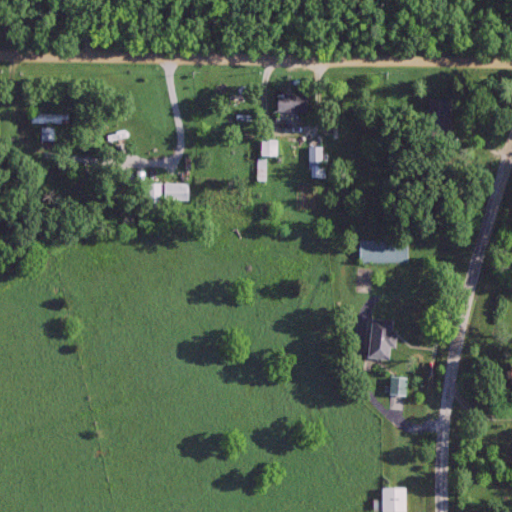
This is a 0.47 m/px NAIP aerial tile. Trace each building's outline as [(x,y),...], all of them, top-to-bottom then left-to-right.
[(302,115),(302,97),(271,97),(271,115),(302,115)] [(422,139),(443,139),(443,101),(422,101),(422,139)] [(43,116),(26,116),(26,124),(43,124),(43,116)] [(48,142),(48,131),(36,131),(36,142),(48,142)] [(272,142),(253,142),(252,184),(261,184),(261,157),(272,157),(272,142)] [(318,149),(303,149),(303,180),(318,180),(318,149)] [(185,202),(185,185),(140,185),(140,202),(185,202)] [(405,265),(405,242),(355,242),(355,265),(405,265)] [(386,361),(386,351),(390,351),(391,322),(365,321),(364,361),(386,361)] [(511,365),(504,365),(503,389),(511,389),(511,365)] [(402,396),(402,380),(387,380),(387,396),(402,396)] [(402,511),(403,490),(375,490),(375,511),(372,511),(402,511)]
